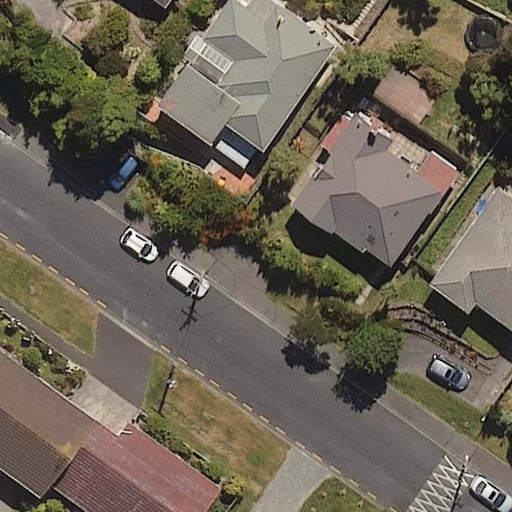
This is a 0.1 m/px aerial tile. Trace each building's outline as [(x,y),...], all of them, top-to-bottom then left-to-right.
[(174,0),(150,0),(167,11),(174,0)] [(338,49),(265,0),(232,0),(157,110),(213,147),(227,127),(266,154),(338,49)] [(419,176),(353,130),(297,209),(390,274),(460,175),(434,156),(419,176)] [(511,200),(498,191),(432,289),(470,315),(476,306),(511,330),(511,200)] [(113,446),(0,364),(0,475),(38,503),(49,489),(80,511),(205,511),(217,496),(125,429),(113,446)]
